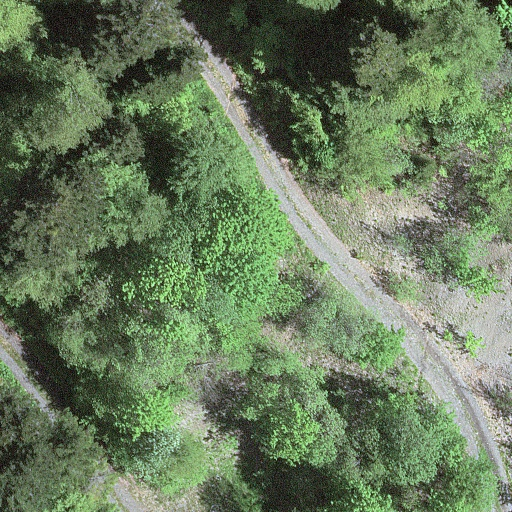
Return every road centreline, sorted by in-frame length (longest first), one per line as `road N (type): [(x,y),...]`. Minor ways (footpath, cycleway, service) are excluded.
road 1 (track): [(146,0),(250,128),(324,246),(440,366),(489,471),(495,511)]
road 2 (track): [(125,511),(0,337)]
